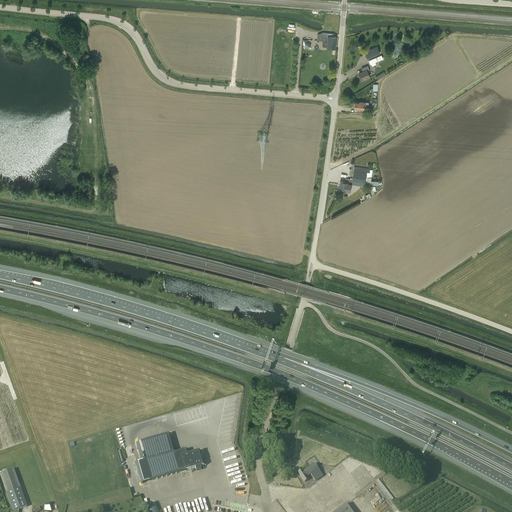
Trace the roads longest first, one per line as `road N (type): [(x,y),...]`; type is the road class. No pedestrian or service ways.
road 1 (motorway): [(0,288),(291,378),(511,482)]
road 2 (unclassified): [(511,331),(315,262),(336,99)]
road 3 (unclassified): [(336,99),(175,83),(114,21),(0,8)]
road 4 (motorway): [(278,359),(0,275)]
road 5 (motorway): [(511,466),(278,359)]
road 6 (motorway): [(511,451),(353,380),(278,359)]
road 7 (unclassified): [(302,303),(336,332),(375,347),(420,387),(511,433)]
road 8 (unknown): [(220,494),(144,492),(128,460),(128,435),(163,426),(202,439),(215,467)]
road 9 (unclassified): [(267,511),(259,445),(302,303)]
road 10 (unknown): [(220,494),(332,495),(364,511)]
